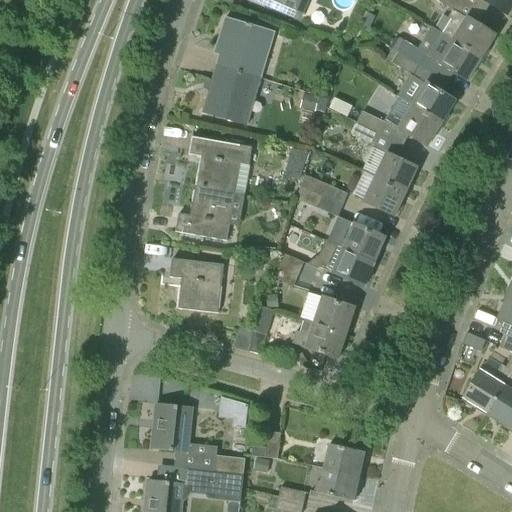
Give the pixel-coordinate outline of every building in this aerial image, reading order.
[(255,0),(299,18),(306,0),(255,0)] [(455,11),(461,1),(458,0),(435,0),(452,10),(455,11)] [(511,9),(511,0),(482,0),(508,16),(511,9)] [(374,17),(360,11),(355,22),(369,29),(374,17)] [(496,36),(466,18),(452,41),(482,59),(496,36)] [(220,55),(217,66),(261,79),(267,59),(256,56),(263,30),(225,19),(215,53),(220,55)] [(405,43),(399,53),(429,71),(447,82),(453,72),(468,82),(482,59),(452,41),(441,35),(442,34),(430,27),(416,50),(405,43)] [(363,33),(355,28),(350,36),(358,41),(363,33)] [(399,53),(392,64),(413,76),(422,82),(429,71),(399,53)] [(261,79),(217,66),(203,113),(243,124),(243,123),(265,129),(272,104),(256,99),(261,79)] [(456,102),(426,84),(412,106),(442,125),(456,102)] [(319,97),(304,93),(299,109),(315,113),(319,97)] [(442,125),(412,106),(398,130),(428,147),(442,125)] [(385,123),(362,112),(356,123),(379,134),(385,123)] [(373,146),(379,134),(356,123),(350,135),(373,146)] [(200,158),(195,187),(224,191),(229,163),(248,166),(251,148),(244,147),(192,138),(189,156),(200,158)] [(292,149),(288,163),(303,167),(307,153),(292,149)] [(310,161),(316,164),(323,161),(326,155),(315,151),(310,161)] [(387,154),(376,178),(407,192),(418,168),(387,154)] [(303,175),(300,188),(323,198),(328,185),(303,175)] [(407,192),(376,178),(365,200),(364,202),(395,217),(407,192)] [(224,191),(195,187),(190,216),(179,214),(175,233),(226,242),(230,225),(218,222),(224,191)] [(318,209),(323,198),(300,188),(296,200),(318,209)] [(354,224),(343,249),(375,263),(385,238),(354,224)] [(343,249),(329,242),(318,267),(332,273),(364,287),(375,263),(343,249)] [(277,249),(253,248),(253,256),(277,257),(277,249)] [(303,263),(280,253),(276,265),(299,274),(303,263)] [(170,278),(182,280),(178,309),(207,313),(210,283),(222,284),(224,266),(172,260),(170,278)] [(256,275),(267,280),(273,264),(261,260),(256,275)] [(294,286),(299,274),(276,265),(271,277),(294,286)] [(510,324),(504,336),(511,339),(511,294),(509,294),(498,319),(510,324)] [(278,295),(267,295),(267,308),(278,307),(278,295)] [(322,298),(314,323),(346,334),(355,308),(322,298)] [(274,312),(262,308),(254,332),(266,336),(274,312)] [(292,344),(338,359),(346,334),(314,323),(309,335),(300,333),(296,332),(292,344)] [(468,334),(463,344),(482,352),(486,341),(468,333),(468,334)] [(463,399),(488,414),(505,386),(511,374),(511,339),(504,336),(499,347),(511,352),(511,354),(506,368),(502,365),(493,379),(481,371),(463,399)] [(303,352),(294,358),(300,367),(309,361),(303,352)] [(511,390),(505,386),(488,414),(511,429),(511,427),(511,390)] [(248,424),(250,397),(223,395),(221,414),(235,415),(235,422),(248,424)] [(152,449),(188,453),(193,408),(156,404),(152,449)] [(266,459),(278,460),(281,434),(268,433),(267,448),(266,459)] [(329,445),(324,469),(359,478),(365,453),(329,445)] [(252,457),(255,457),(266,459),(267,448),(253,447),(252,457)] [(243,475),(245,459),(215,456),(214,472),(243,475)] [(254,473),(267,474),(268,460),(256,459),(254,473)] [(359,478),(324,469),(318,494),(354,502),(359,478)] [(243,475),(214,472),(212,488),(241,491),(243,475)] [(148,480),(144,511),(181,511),(184,484),(148,480)] [(303,505),(306,493),(280,487),(278,499),(303,505)] [(301,511),(303,505),(278,499),(275,509),(275,510),(283,511),(301,511)]
